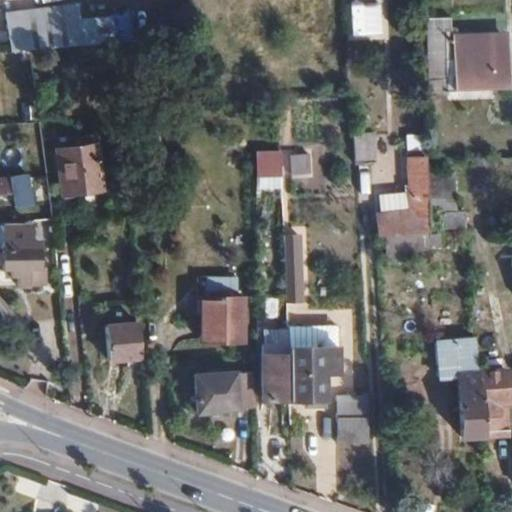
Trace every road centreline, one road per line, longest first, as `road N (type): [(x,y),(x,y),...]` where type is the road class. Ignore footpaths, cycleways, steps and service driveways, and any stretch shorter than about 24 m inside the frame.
road 1 (secondary): [(144,467),(0,402)]
road 2 (secondary): [(0,430),(144,467)]
road 3 (secondary): [(266,511),(144,467)]
